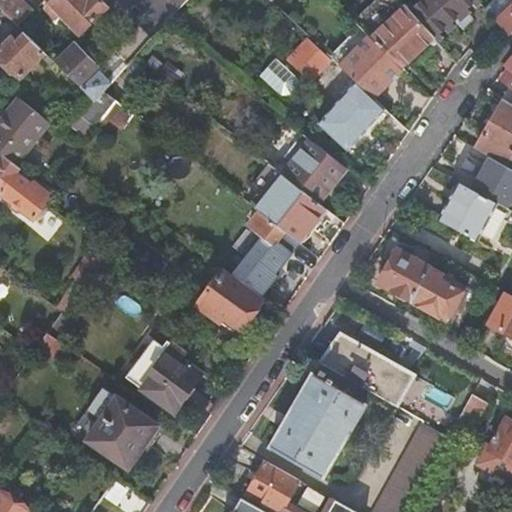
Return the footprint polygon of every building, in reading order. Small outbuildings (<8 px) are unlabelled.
[(0,0),(0,8),(3,11),(18,27),(30,15),(14,0),(0,0)] [(52,0),(45,7),(55,18),(60,13),(80,33),(108,7),(101,0),(52,0)] [(169,0),(170,0),(180,10),(189,0),(169,0)] [(374,37),(404,68),(435,38),(411,11),(407,7),(400,0),(377,0),(374,4),(357,19),(364,26),(369,31),(374,37)] [(466,10),(476,0),(423,0),(411,11),(435,38),(445,29),(456,20),(466,10)] [(509,36),(511,33),(511,0),(507,0),(491,15),(498,23),(509,36)] [(475,19),(466,10),(456,20),(464,29),(475,19)] [(19,27),(18,27),(3,11),(0,13),(0,46),(11,36),(19,27)] [(98,69),(73,43),(54,62),(85,91),(95,102),(104,92),(135,57),(151,39),(138,26),(98,69)] [(341,67),(374,37),(369,31),(364,26),(331,57),(341,67)] [(0,56),(22,78),(46,53),(26,33),(17,42),(11,36),(0,46),(0,56)] [(389,83),(404,68),(374,37),(341,67),(356,81),(374,98),(389,83)] [(404,68),(408,72),(439,42),(435,38),(404,68)] [(332,61),(310,41),(290,62),(312,82),(332,61)] [(298,80),(278,61),(263,77),(283,97),(293,96),(299,89),(298,80)] [(511,61),(509,65),(511,67),(511,68),(508,74),(503,80),(511,87),(511,61)] [(382,116),(387,110),(386,109),(376,100),(374,98),(356,81),(344,94),(346,96),(320,126),(349,152),(377,122),(382,116)] [(104,92),(95,102),(107,112),(116,100),(104,92)] [(0,121),(0,152),(16,166),(50,123),(17,98),(0,121)] [(135,115),(116,100),(107,112),(100,121),(106,125),(111,119),(124,129),(135,115)] [(511,104),(506,100),(492,121),(484,135),(476,148),(493,157),(506,165),(511,156),(511,104)] [(107,112),(95,102),(83,117),(96,126),(100,121),(107,112)] [(74,128),(87,137),(96,126),(83,117),(82,116),(74,128)] [(298,158),(335,188),(342,178),(348,169),(312,140),(298,158)] [(48,207),(49,206),(45,203),(51,193),(16,166),(0,152),(0,193),(0,194),(12,202),(10,205),(19,211),(20,211),(22,210),(34,219),(37,221),(39,219),(42,219),(48,210),(48,207)] [(508,209),(511,202),(511,168),(506,165),(493,157),(485,170),(481,177),(475,174),(457,164),(453,171),(450,177),(460,183),(500,204),(508,209)] [(333,187),(297,158),(284,175),(320,204),(333,187)] [(479,166),(475,174),(481,177),(485,170),(479,166)] [(320,204),(284,175),(256,209),(260,212),(301,244),(328,209),(320,204)] [(500,204),(460,183),(450,201),(440,220),(480,241),(500,204)] [(301,244),(260,212),(250,225),(263,235),(232,275),(262,297),(278,276),(276,274),(301,244)] [(95,276),(100,269),(112,252),(103,245),(91,263),(94,265),(89,272),(95,276)] [(412,301),(431,268),(398,250),(379,282),(395,291),(395,293),(396,296),(406,302),(408,300),(410,299),(412,301)] [(91,263),(86,270),(89,272),(94,265),(91,263)] [(465,288),(431,268),(412,301),(446,320),(465,288)] [(67,297),(76,303),(88,287),(81,282),(89,272),(86,270),(67,297)] [(263,300),(222,271),(197,305),(213,318),(216,313),(240,331),(263,300)] [(88,287),(95,276),(89,272),(81,282),(88,287)] [(511,296),(505,292),(488,323),(511,336),(511,296)] [(62,312),(67,316),(76,303),(67,297),(58,310),(62,312)] [(47,333),(56,340),(71,319),(67,316),(62,312),(47,333)] [(56,357),(64,345),(56,340),(47,333),(35,350),(48,359),(56,357)] [(374,392),(391,362),(341,333),(323,364),(374,392)] [(150,373),(153,375),(141,390),(174,413),(192,388),(202,375),(180,359),(184,353),(172,344),(150,373)] [(415,375),(391,362),(374,392),(398,407),(415,375)] [(272,447),(271,449),(326,480),(327,478),(326,477),(366,406),(367,406),(368,404),(333,384),(335,381),(330,378),(328,381),(314,373),(313,375),(313,376),(288,421),(273,448),(272,447)] [(488,404),(473,395),(460,419),(474,427),(488,404)] [(158,426),(114,396),(84,442),(128,471),(158,426)] [(511,421),(508,419),(483,464),(503,474),(505,482),(511,484),(511,421)] [(407,511),(450,438),(423,422),(372,511),(407,511)] [(301,480),(266,460),(247,494),(278,511),(356,511),(332,498),(324,511),(304,511),(288,502),(301,480)] [(127,511),(144,511),(151,503),(115,478),(104,495),(127,511)] [(14,500),(0,491),(0,511),(29,511),(29,505),(21,500),(14,500)] [(266,511),(242,498),(233,511),(266,511)]
